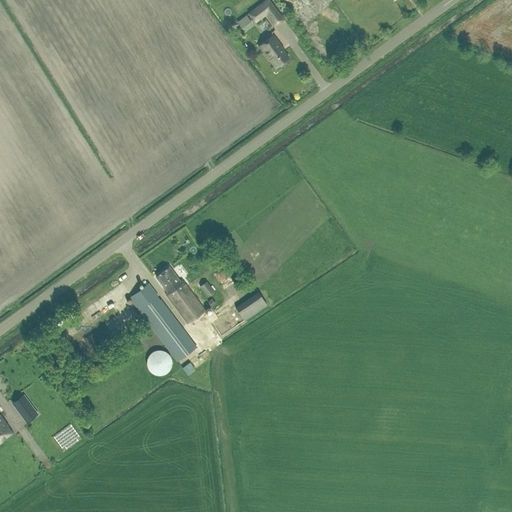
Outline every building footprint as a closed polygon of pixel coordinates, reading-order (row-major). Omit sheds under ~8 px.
[(268,0),(265,0),(248,13),(255,22),(265,14),(268,18),(277,11),(268,0)] [(282,48),(273,34),(258,46),(269,59),(276,67),(289,58),(282,48)] [(204,309),(182,279),(179,281),(169,266),(155,276),(167,292),(165,293),(187,323),(204,309)] [(124,279),(128,289),(137,284),(132,275),(124,279)] [(206,280),(199,286),(207,296),(214,291),(206,280)] [(128,297),(177,361),(196,346),(161,298),(160,299),(150,284),(145,288),(144,286),(128,297)] [(243,315),(267,301),(259,289),(235,303),(243,315)] [(73,324),(80,332),(90,323),(83,315),(73,324)] [(171,366),(171,360),(169,354),(163,350),(156,349),(150,352),(147,357),(146,364),(149,370),(154,374),(161,374),(167,372),(171,366)] [(203,354),(186,366),(190,372),(207,361),(203,354)] [(26,399),(23,394),(13,402),(16,407),(26,399)] [(0,439),(0,440),(0,441),(11,433),(0,416),(0,439)]
